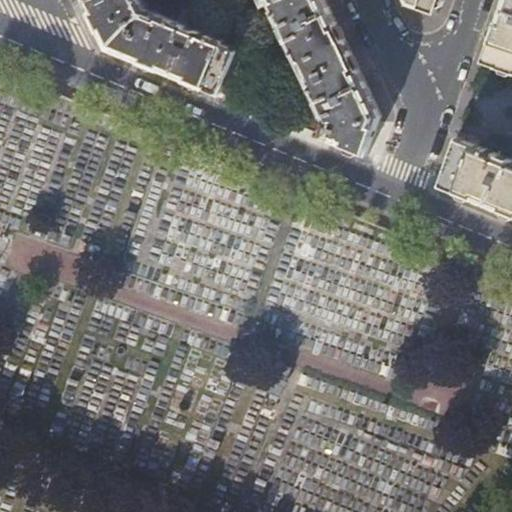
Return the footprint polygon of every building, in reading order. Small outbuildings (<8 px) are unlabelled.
[(191,81),(222,94),(241,49),(225,42),(226,40),(147,7),(143,0),(86,0),(94,15),(109,47),(133,57),(191,81)] [(320,134),(369,154),(383,115),(362,73),(337,20),(326,0),(263,0),(267,6),(272,3),(330,123),(327,128),(323,127),(320,134)] [(410,0),(411,3),(438,12),(442,0),(410,0)] [(484,63),(511,71),(511,0),(505,0),(492,39),(484,63)] [(511,213),(511,158),(458,137),(441,185),(471,197),(511,213)]
